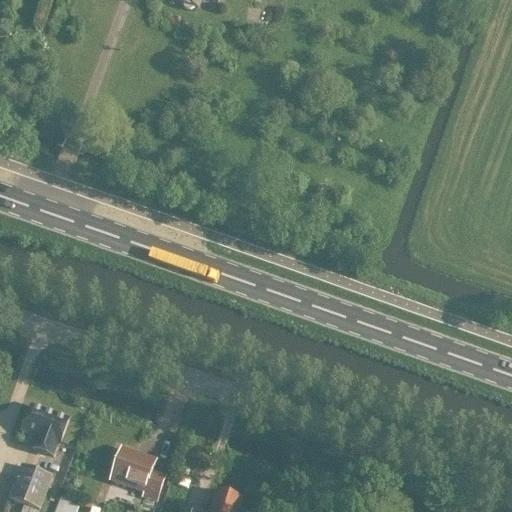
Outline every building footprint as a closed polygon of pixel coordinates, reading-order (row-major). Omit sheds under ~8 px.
[(217,0),(172,0),(182,4),(184,7),(190,10),(194,8),(198,9),(201,1),(216,6),(217,0)] [(31,447),(52,455),(56,444),(58,444),(68,418),(30,404),(21,430),(35,436),(31,447)] [(110,481),(142,492),(141,496),(156,501),(164,476),(151,472),(155,460),(121,448),(110,481)] [(8,498),(38,509),(50,475),(21,464),(8,498)] [(193,511),(237,511),(242,497),(216,489),(208,511),(202,511),(194,509),(193,511)] [(76,511),(78,506),(59,499),(54,511),(76,511)]
